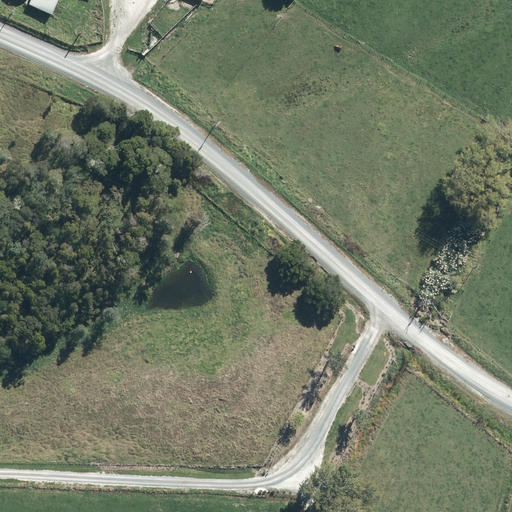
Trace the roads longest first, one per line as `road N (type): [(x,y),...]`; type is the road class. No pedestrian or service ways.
road 1 (unclassified): [(511,404),(388,314),(161,117),(0,45)]
road 2 (track): [(0,482),(262,489),(307,474),(304,511)]
road 3 (track): [(307,474),(388,314)]
